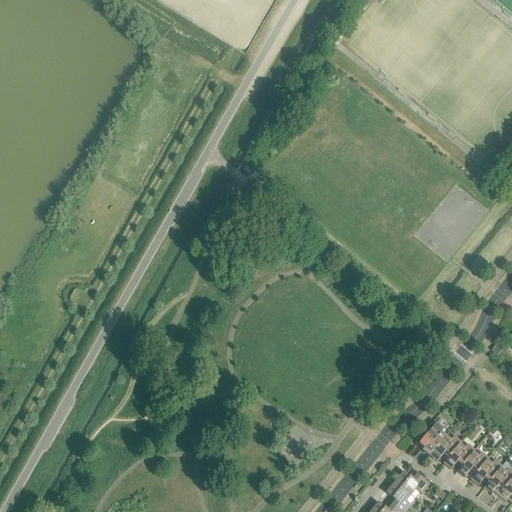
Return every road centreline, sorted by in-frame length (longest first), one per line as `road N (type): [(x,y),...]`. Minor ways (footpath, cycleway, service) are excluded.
road 1 (unclassified): [(5,511),(296,0)]
road 2 (tertiary): [(323,511),(477,335),(511,279)]
